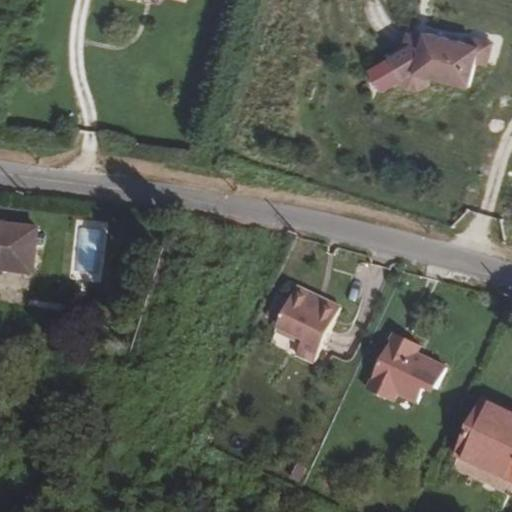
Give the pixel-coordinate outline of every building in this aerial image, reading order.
[(428,87),(429,77),(470,87),(476,63),(480,47),(473,45),(427,33),(426,38),(410,34),(405,50),(392,58),(404,80),(409,89),(420,91),(428,87)] [(480,47),(476,63),(493,67),(500,41),(476,34),(473,45),(480,47)] [(404,80),(392,58),(370,70),(383,92),(404,80)] [(0,269),(34,273),(38,230),(0,225),(0,269)] [(298,287),(296,292),(322,304),(324,300),(298,287)] [(316,364),(342,308),(324,300),(322,304),(296,292),(272,343),(316,364)] [(395,334),(369,391),(395,403),(399,395),(418,404),(427,386),(437,391),(448,368),(418,354),(422,347),(395,334)] [(511,498),(511,413),(485,401),(459,456),(475,464),(479,456),(511,471),(511,487),(508,496),(511,498)] [(511,481),(511,471),(479,456),(475,464),(511,481)] [(293,478),(300,482),(306,469),(299,466),(293,478)] [(74,470),(61,511),(63,511),(79,511),(91,476),(74,470)]
